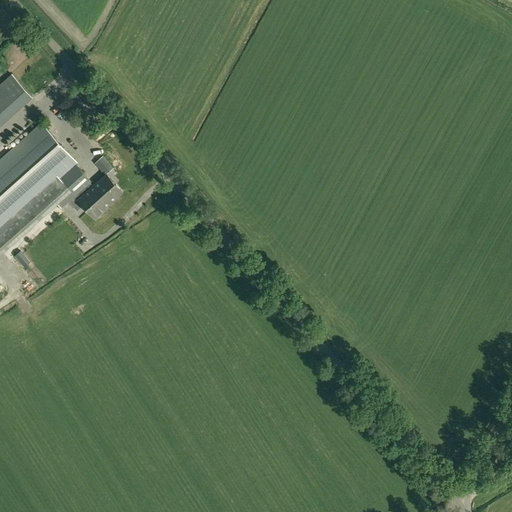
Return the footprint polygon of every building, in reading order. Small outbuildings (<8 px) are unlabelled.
[(12,74),(0,84),(0,125),(32,96),(12,74)] [(0,159),(0,249),(3,253),(57,204),(61,208),(77,193),(81,197),(78,199),(95,219),(107,208),(105,207),(89,189),(93,186),(89,182),(91,181),(75,164),(77,162),(42,123),(0,159)] [(103,156),(95,163),(105,175),(113,167),(103,156)] [(106,174),(93,186),(89,189),(105,207),(122,191),(106,174)] [(66,256),(73,249),(59,235),(52,241),(66,256)] [(76,253),(87,245),(81,237),(70,246),(76,253)] [(24,267),(31,262),(21,250),(14,256),(24,267)]
